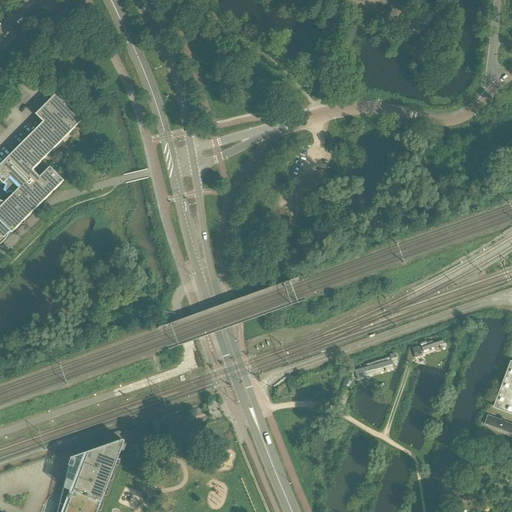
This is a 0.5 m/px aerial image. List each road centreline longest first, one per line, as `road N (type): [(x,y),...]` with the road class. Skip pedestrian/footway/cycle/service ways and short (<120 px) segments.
road 1 (unclassified): [(192,158),(322,115),(361,108),(443,119),(487,95)]
road 2 (track): [(0,433),(181,370),(191,356),(175,302),(180,291),(202,283)]
road 3 (secondary): [(264,446),(216,290),(192,158)]
road 4 (secondary): [(172,164),(193,258),(264,446)]
road 5 (secondary): [(111,0),(172,164)]
road 6 (secondary): [(192,158),(177,87),(140,0)]
